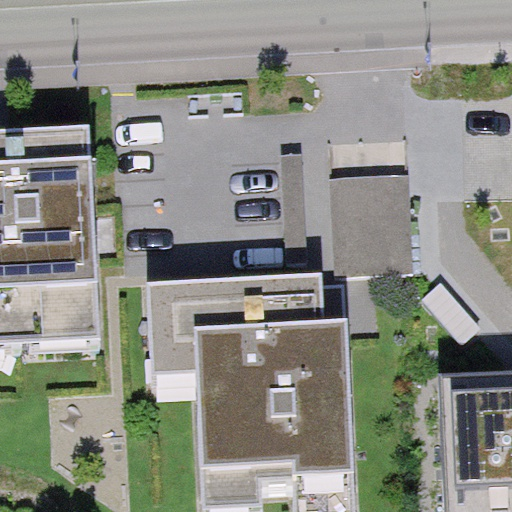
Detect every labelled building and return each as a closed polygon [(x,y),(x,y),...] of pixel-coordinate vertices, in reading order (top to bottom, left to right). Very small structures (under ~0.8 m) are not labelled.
[(345,175),(410,172),(409,141),(344,144),(345,175)] [(0,151),(0,365),(100,360),(89,147),(0,151)] [(399,182),(326,186),(332,285),(405,281),(399,182)] [(349,511),(339,296),(143,305),(147,399),(190,397),(195,511),(254,511),(254,505),(279,504),(279,511),(349,511)] [(511,511),(511,378),(433,382),(439,511),(511,511)]
